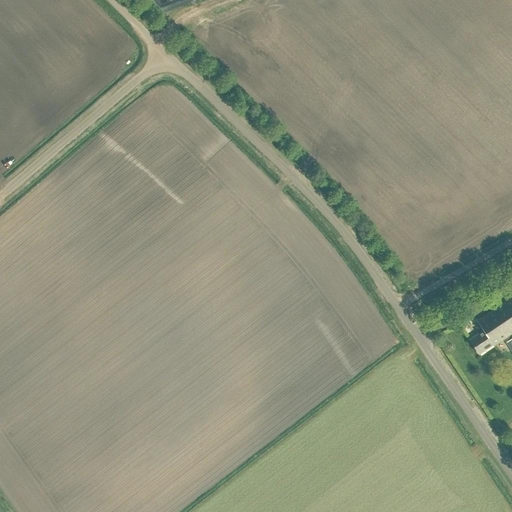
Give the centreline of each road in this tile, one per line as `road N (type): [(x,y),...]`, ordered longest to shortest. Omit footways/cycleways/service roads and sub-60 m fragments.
road 1 (unclassified): [(511,474),(361,255),(167,54)]
road 2 (unclassified): [(0,194),(167,54)]
